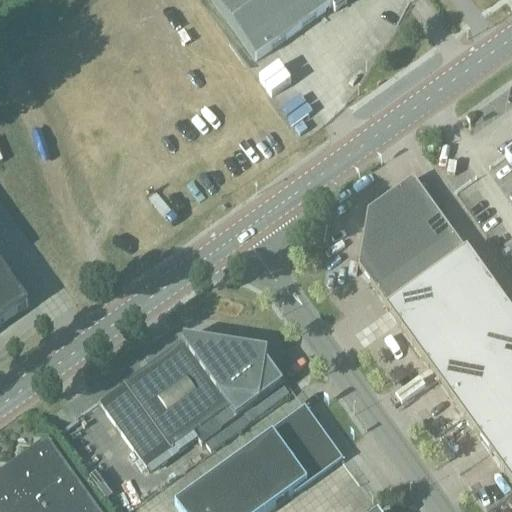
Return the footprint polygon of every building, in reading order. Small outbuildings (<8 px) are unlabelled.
[(209,0),(255,63),(343,0),(353,0),(209,0)] [(368,214),(358,270),(361,274),(387,309),(387,310),(426,282),(466,254),(465,253),(462,250),(440,218),(413,181),(374,209),(368,214)] [(466,254),(426,282),(452,318),(491,290),(493,289),(467,252),(465,253),(466,254)] [(0,327),(29,307),(14,287),(14,288),(0,268),(0,327)] [(387,309),(385,311),(412,347),(452,318),(426,282),(387,310),(387,309)] [(511,315),(493,289),(452,318),(479,355),(511,330),(511,315)] [(452,318),(412,347),(438,384),(479,355),(452,318)] [(511,330),(479,355),(505,391),(511,386),(511,330)] [(183,347),(99,407),(100,408),(101,407),(147,471),(194,437),(202,449),(222,435),(221,433),(285,386),(267,360),(267,357),(268,354),(184,341),(183,343),(183,347)] [(479,355),(438,384),(464,420),(505,391),(479,355)] [(511,401),(505,391),(464,420),(490,456),(511,440),(511,401)] [(304,413),(174,507),(177,511),(269,511),(339,462),(304,413)] [(511,440),(490,456),(511,486),(511,440)] [(0,478),(0,511),(94,511),(46,445),(0,478)]
